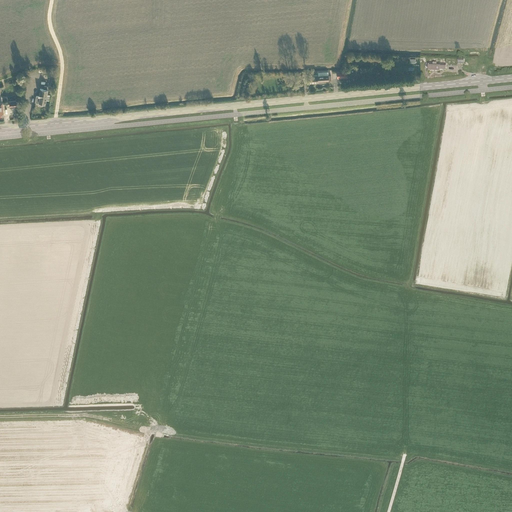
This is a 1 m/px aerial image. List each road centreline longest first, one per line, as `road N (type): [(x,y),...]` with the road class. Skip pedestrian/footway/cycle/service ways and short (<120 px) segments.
road 1 (secondary): [(0,129),(511,78)]
road 2 (track): [(54,123),(62,68),(52,0)]
road 3 (track): [(121,423),(0,416)]
